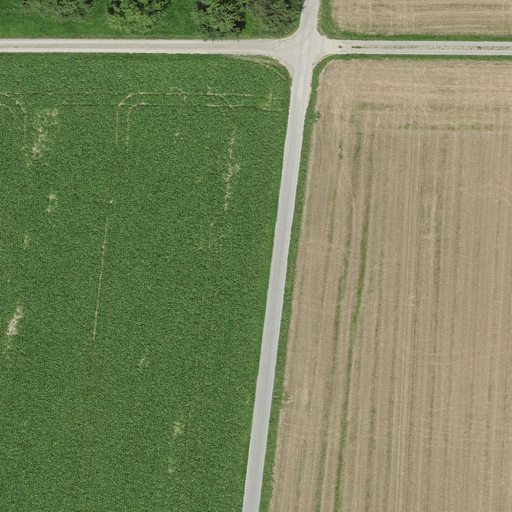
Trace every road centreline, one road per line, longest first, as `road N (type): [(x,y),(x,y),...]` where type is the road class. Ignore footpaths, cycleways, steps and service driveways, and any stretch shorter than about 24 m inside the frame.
road 1 (track): [(312,0),(253,511)]
road 2 (track): [(511,53),(0,48)]
